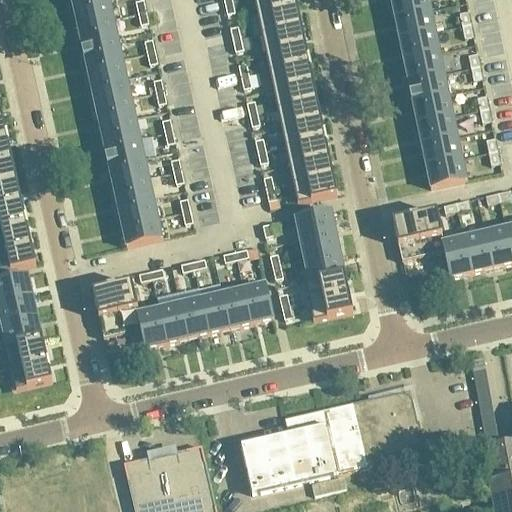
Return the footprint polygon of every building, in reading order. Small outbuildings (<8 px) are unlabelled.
[(70,0),(73,10),(109,2),(108,0),(70,0)] [(297,10),(294,0),(253,0),(257,18),(297,10)] [(427,0),(391,0),(390,0),(392,10),(394,18),(394,22),(431,14),(427,0)] [(77,30),(113,22),(109,2),(73,10),(77,30)] [(135,5),(138,17),(146,15),(143,3),(135,5)] [(232,4),(224,6),(227,18),(235,16),(232,4)] [(301,29),(297,10),(257,18),(261,37),(301,29)] [(431,14),(394,22),(396,30),(399,43),(435,35),(431,14)] [(148,27),(146,15),(138,17),(140,29),(148,27)] [(460,17),(462,29),(470,28),(468,15),(460,17)] [(81,50),(118,42),(113,22),(77,30),(81,50)] [(473,40),(470,28),(462,29),(465,42),(473,40)] [(305,48),(301,29),(261,37),(262,43),(265,56),(305,48)] [(232,44),(240,42),(238,30),(230,32),(232,44)] [(435,35),(399,43),(399,45),(402,59),(403,64),(440,56),(435,35)] [(86,70),(122,62),(118,42),(81,50),(86,70)] [(240,42),(232,44),(235,55),(243,54),(240,42)] [(144,45),(147,57),(155,55),(152,43),(144,45)] [(309,67),(305,48),(265,56),(269,75),(309,67)] [(157,67),(155,55),(147,57),(149,69),(157,67)] [(440,56),(403,64),(406,75),(408,85),(444,77),(440,56)] [(468,59),(471,71),(479,70),(476,57),(468,59)] [(90,90),(127,82),(122,62),(86,70),(90,90)] [(313,86),(309,67),(269,75),(273,94),(313,86)] [(241,81),(249,79),(246,68),(238,69),(241,81)] [(482,82),(479,70),(471,71),(474,84),(482,82)] [(444,77),(408,85),(412,106),(448,98),(444,77)] [(249,79),(241,81),(243,93),(251,91),(249,79)] [(95,110),(131,102),(127,82),(90,90),(95,110)] [(153,85),(155,97),(163,95),(161,83),(153,85)] [(317,104),(313,86),(273,94),(277,113),(317,104)] [(166,107),(163,95),(155,97),(158,108),(166,107)] [(448,98),(412,106),(414,115),(417,127),(453,120),(448,98)] [(477,101),(480,114),(488,112),(486,100),(477,101)] [(99,130),(135,122),(131,102),(95,110),(99,130)] [(321,123),(317,104),(277,113),(281,132),(321,123)] [(249,119),(257,117),(254,105),(246,107),(249,119)] [(491,125),(488,112),(480,114),(483,127),(491,125)] [(257,117),(249,119),(252,130),(260,129),(257,117)] [(453,120),(417,127),(421,148),(457,141),(453,120)] [(104,150),(140,142),(135,122),(99,130),(104,150)] [(162,125),(164,137),(172,135),(170,123),(162,125)] [(325,142),(321,123),(281,132),(285,151),(325,142)] [(172,135),(164,137),(167,148),(175,146),(172,135)] [(0,164),(12,162),(7,141),(0,142),(0,164)] [(425,169),(462,162),(457,141),(421,148),(422,152),(423,157),(425,166),(425,169)] [(108,170),(144,162),(140,142),(104,150),(108,170)] [(329,161),(325,142),(285,151),(289,169),(329,161)] [(486,143),(489,156),(497,154),(494,142),(486,143)] [(257,156),(265,154),(263,143),(255,144),(257,156)] [(265,154),(257,156),(260,168),(268,166),(265,154)] [(499,167),(497,154),(489,156),(491,168),(499,167)] [(333,180),(329,161),(289,169),(293,188),(333,180)] [(0,186),(16,183),(12,162),(0,164),(0,186)] [(113,190),(149,182),(144,162),(108,170),(113,190)] [(462,162),(425,169),(427,178),(430,192),(466,184),(466,183),(462,162)] [(171,165),(173,176),(181,175),(178,163),(171,165)] [(184,186),(181,175),(173,176),(176,188),(184,186)] [(266,194),(274,192),(271,180),(263,182),(266,194)] [(293,188),(297,207),(337,199),(333,180),(293,188)] [(117,210),(153,202),(149,182),(113,190),(117,210)] [(0,208),(21,204),(16,183),(0,186),(0,208)] [(274,192),(266,194),(268,205),(276,204),(274,192)] [(498,197),(499,205),(511,201),(511,200),(510,194),(498,197)] [(499,205),(498,197),(485,199),(487,207),(499,205)] [(121,230),(158,222),(153,202),(117,210),(121,230)] [(179,204),(182,216),(190,214),(187,203),(179,204)] [(0,231),(26,225),(21,204),(0,208),(0,231)] [(456,207),(457,215),(470,212),(468,204),(456,207)] [(457,215),(456,207),(443,210),(445,218),(457,215)] [(193,226),(190,214),(182,216),(185,228),(193,226)] [(299,242),(335,234),(331,214),(295,221),(299,242)] [(443,245),(436,214),(414,219),(424,260),(444,255),(445,255),(442,245),(443,245)] [(401,265),(424,260),(414,219),(392,224),(401,265)] [(121,230),(126,250),(162,242),(158,222),(121,230)] [(0,253),(31,246),(26,225),(0,231),(0,253)] [(262,230),(265,242),(273,240),(270,228),(262,230)] [(511,258),(506,231),(484,236),(493,272),(511,267),(511,258)] [(303,262),(340,255),(335,234),(299,242),(303,262)] [(484,236),(463,240),(472,277),(493,272),(484,236)] [(444,255),(450,282),(472,277),(463,240),(443,245),(442,245),(445,255),(444,255)] [(0,276),(36,268),(31,246),(0,253),(0,276)] [(235,256),(236,264),(248,261),(246,253),(235,256)] [(308,283),(344,275),(340,255),(303,262),(304,264),(308,283)] [(236,264),(235,256),(223,259),(225,267),(236,264)] [(272,272),(280,270),(277,258),(269,260),(272,272)] [(192,266),(194,274),(206,271),(204,263),(192,266)] [(194,274),(192,266),(181,268),(182,276),(194,274)] [(283,282),(280,270),(272,272),(275,283),(283,282)] [(150,275),(152,283),(164,281),(162,273),(150,275)] [(152,283),(150,275),(139,278),(140,286),(152,283)] [(305,285),(308,304),(348,296),(344,275),(308,283),(308,285),(305,285)] [(0,306),(32,299),(28,277),(0,283),(0,306)] [(138,316),(131,285),(92,294),(103,342),(141,333),(138,317),(138,316)] [(252,328),(273,323),(265,287),(243,292),(252,328)] [(222,297),(231,333),(252,328),(243,292),(222,297)] [(312,320),(313,325),(353,316),(348,296),(308,304),(312,320)] [(201,302),(209,338),(231,333),(222,297),(201,302)] [(279,300),(281,311),(289,310),(286,298),(279,300)] [(0,329),(37,320),(32,299),(0,306),(0,329)] [(180,307),(188,343),(209,338),(201,302),(180,307)] [(159,312),(167,348),(188,343),(180,307),(159,312)] [(292,321),(289,310),(281,311),(284,323),(292,321)] [(146,353),(167,348),(159,312),(138,316),(138,317),(141,333),(145,348),(146,353)] [(42,341),(37,320),(0,329),(0,345),(1,352),(6,351),(6,350),(42,341)] [(47,363),(42,341),(6,350),(6,351),(10,370),(11,371),(47,363)] [(471,365),(472,371),(484,369),(482,362),(471,365)] [(52,386),(47,363),(11,371),(10,370),(6,371),(11,395),(52,386)] [(423,445),(419,424),(417,425),(412,405),(411,402),(409,399),(405,397),(402,396),(398,396),(384,400),(383,396),(372,399),(373,402),(284,422),(288,437),(286,438),(248,446),(248,447),(245,448),(245,447),(241,448),(252,498),(256,497),(256,496),(260,495),(260,496),(329,480),(329,479),(333,478),(333,479),(368,471),(367,469),(368,469),(424,456),(422,446),(423,445)] [(511,511),(511,442),(497,445),(497,441),(495,433),(484,435),(485,441),(487,455),(492,484),(488,485),(493,511),(511,511)] [(215,511),(201,450),(123,468),(133,511),(215,511)] [(47,511),(80,511),(70,479),(40,488),(47,511)] [(327,484),(311,488),(314,500),(330,496),(346,492),(343,481),(327,484)]
